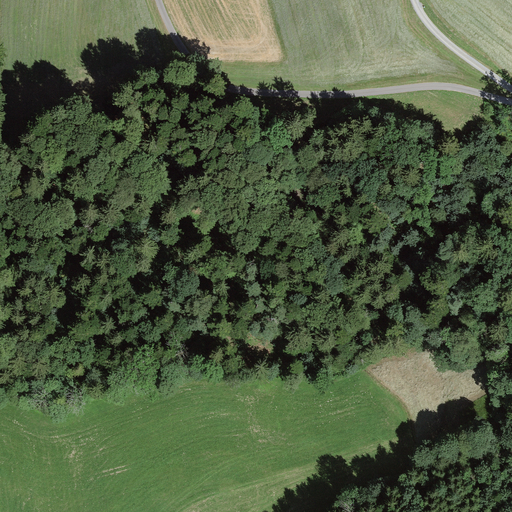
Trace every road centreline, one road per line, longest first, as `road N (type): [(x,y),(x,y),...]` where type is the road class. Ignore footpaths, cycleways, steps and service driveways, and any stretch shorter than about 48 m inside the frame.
road 1 (track): [(159,0),(190,60),(231,87),(337,95),(448,85),(511,101)]
road 2 (track): [(511,86),(448,43),(414,0)]
